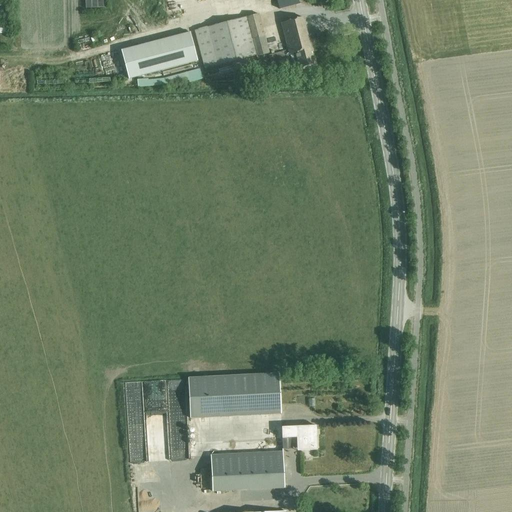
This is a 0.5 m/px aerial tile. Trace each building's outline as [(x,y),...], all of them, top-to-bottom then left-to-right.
[(275,0),(279,9),(298,4),(297,0),(275,0)] [(217,66),(218,71),(257,61),(255,57),(269,53),(258,13),(194,30),(204,69),(217,66)] [(158,36),(159,39),(192,30),(189,18),(178,21),(177,19),(140,29),(143,40),(158,36)] [(302,18),(286,24),(281,24),(290,59),(292,59),(293,60),(295,59),(298,69),(314,65),(302,18)] [(197,61),(190,33),(121,51),(128,79),(197,61)] [(268,55),(268,56),(270,63),(289,59),(288,53),(284,55),(283,51),(268,55)] [(164,77),(166,86),(192,79),(190,71),(164,77)] [(166,374),(147,375),(148,406),(149,406),(151,451),(169,451),(166,374)] [(190,418),(281,414),(279,374),(188,378),(190,418)] [(281,427),(282,450),(292,449),(292,443),(296,443),(297,449),(314,448),(314,437),(316,437),(316,426),(281,427)] [(146,440),(133,440),(132,457),(145,458),(146,440)] [(284,488),(283,452),(210,456),(212,491),(284,488)]
